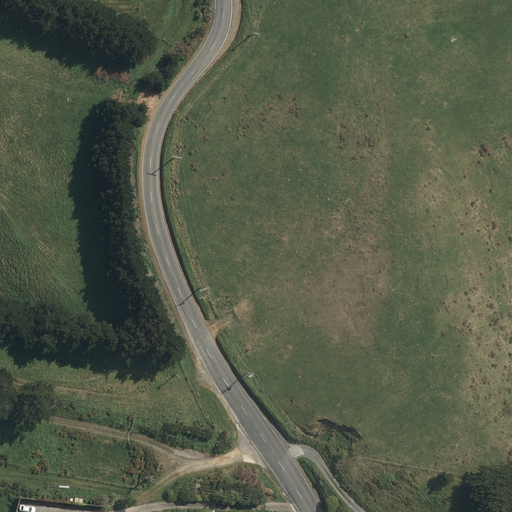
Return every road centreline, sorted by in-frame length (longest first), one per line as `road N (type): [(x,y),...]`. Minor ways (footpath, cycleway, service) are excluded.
road 1 (unclassified): [(309,511),(231,399),(184,312),(150,221),(153,131),(208,51),(225,16),(223,0)]
road 2 (track): [(0,410),(128,436),(202,462),(235,455),(262,437)]
